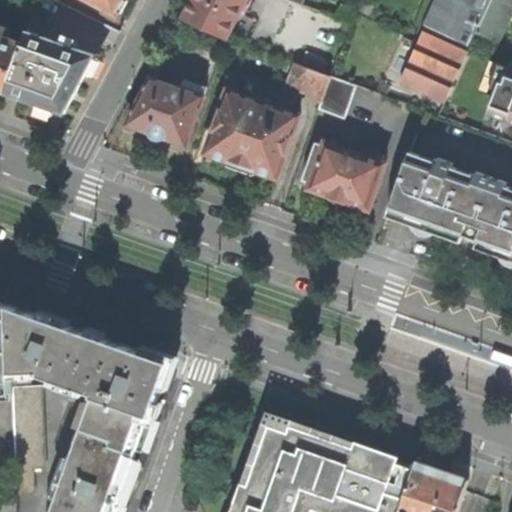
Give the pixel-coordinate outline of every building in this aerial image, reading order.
[(91,0),(116,14),(124,0),(91,0)] [(194,0),(185,17),(227,38),(242,7),(246,10),(251,0),(194,0)] [(490,0),(437,0),(435,4),(430,2),(421,23),(426,25),(401,82),(445,101),(485,12),(490,0)] [(490,0),(485,12),(501,19),(511,0),(490,0)] [(335,16),(350,22),(355,10),(340,4),(335,16)] [(0,89),(5,92),(23,41),(7,36),(10,27),(0,23),(0,89)] [(27,30),(23,41),(5,92),(20,97),(35,102),(63,43),(27,30)] [(93,53),(63,43),(35,102),(64,112),(93,53)] [(302,61),(327,71),(331,59),(306,49),(302,61)] [(487,112),(511,121),(511,62),(503,81),(500,80),(487,112)] [(287,89),(322,101),(331,76),(296,63),(287,89)] [(319,109),(345,118),(357,85),(331,76),(322,101),(319,109)] [(166,137),(186,144),(204,95),(183,88),(153,77),(128,125),(148,131),(155,139),(166,137)] [(186,80),(183,88),(204,95),(207,87),(186,80)] [(279,177),(301,115),(230,89),(207,152),(230,160),(228,166),(242,171),(254,175),(257,170),(279,177)] [(370,209),(386,162),(327,141),(325,144),(317,141),(303,180),(311,183),(310,188),(331,195),(330,199),(337,204),(347,204),(348,202),(370,209)] [(511,260),(511,187),(507,185),(509,182),(478,170),(476,174),(453,166),(454,162),(446,159),(439,157),(438,161),(411,151),(387,215),(511,260)] [(0,392),(13,392),(13,372),(10,305),(2,302),(0,301),(0,392)] [(10,305),(13,372),(29,371),(42,371),(41,374),(95,393),(53,511),(115,511),(134,459),(150,414),(152,415),(171,362),(131,347),(56,321),(10,305)] [(495,351),(493,355),(511,361),(511,352),(501,349),(496,347),(495,351)] [(29,371),(13,372),(13,392),(16,464),(17,487),(17,495),(33,494),(32,468),(45,468),(41,386),(29,386),(29,371)] [(398,511),(413,467),(292,425),(290,431),(271,424),(239,511),(398,511)] [(459,511),(472,474),(465,471),(417,455),(413,467),(398,511),(459,511)] [(17,487),(0,488),(0,511),(18,511),(17,495),(17,487)]
